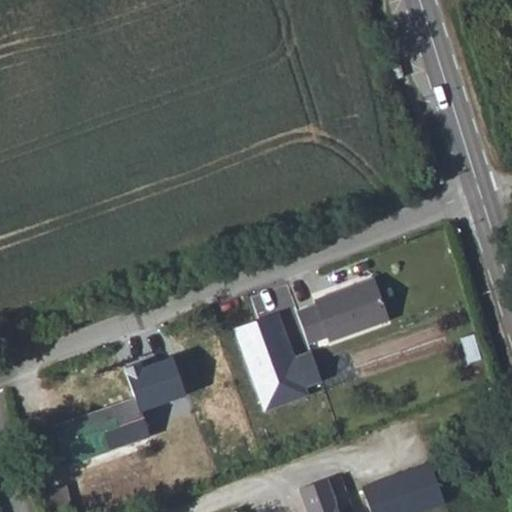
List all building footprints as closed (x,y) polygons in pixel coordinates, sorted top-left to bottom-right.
[(299,311),(310,344),(329,338),(331,343),(391,323),(377,280),(317,300),(318,305),(299,311)] [(295,356),(278,311),(237,326),(268,409),(309,394),(307,388),(323,382),(311,350),(295,356)] [(171,349),(123,368),(140,412),(188,394),(171,349)] [(127,396),(46,424),(60,463),(141,436),(127,396)] [(429,463),(361,488),(370,511),(418,511),(443,503),(429,463)] [(33,488),(40,511),(67,511),(58,480),(33,488)] [(340,511),(330,482),(302,492),(308,511),(340,511)]
